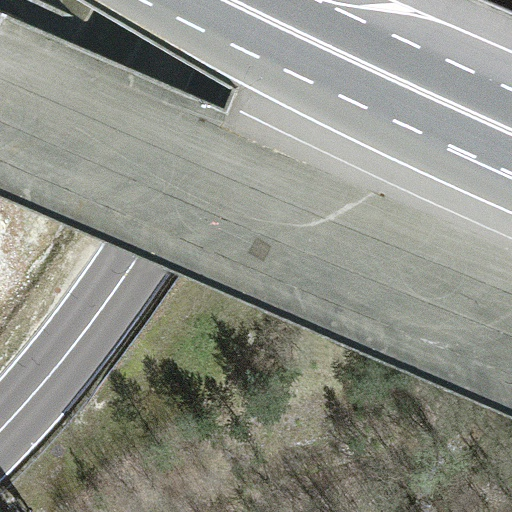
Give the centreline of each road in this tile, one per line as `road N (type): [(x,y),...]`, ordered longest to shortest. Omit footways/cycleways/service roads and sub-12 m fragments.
road 1 (secondary): [(253,0),(152,229),(67,352),(0,428)]
road 2 (trunk): [(232,0),(511,129)]
